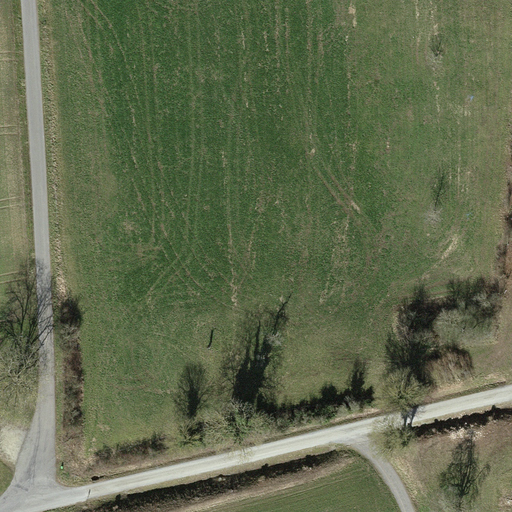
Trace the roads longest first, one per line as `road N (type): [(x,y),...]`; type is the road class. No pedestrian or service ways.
road 1 (track): [(34,494),(48,318),(29,0)]
road 2 (track): [(34,494),(79,494),(511,394)]
